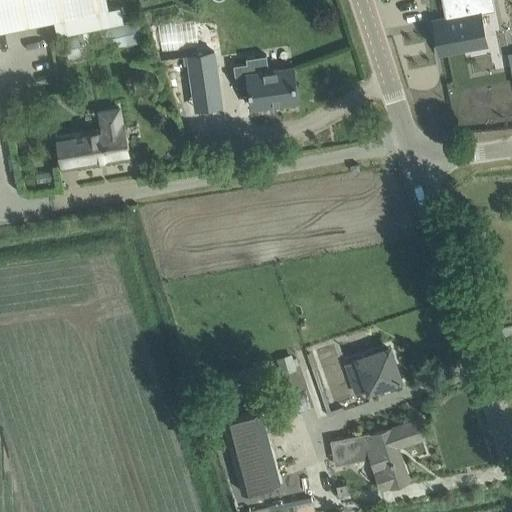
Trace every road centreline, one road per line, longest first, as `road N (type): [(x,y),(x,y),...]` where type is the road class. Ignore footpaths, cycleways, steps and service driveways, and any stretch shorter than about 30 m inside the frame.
road 1 (unclassified): [(511,441),(419,163)]
road 2 (unclassified): [(419,163),(362,0)]
